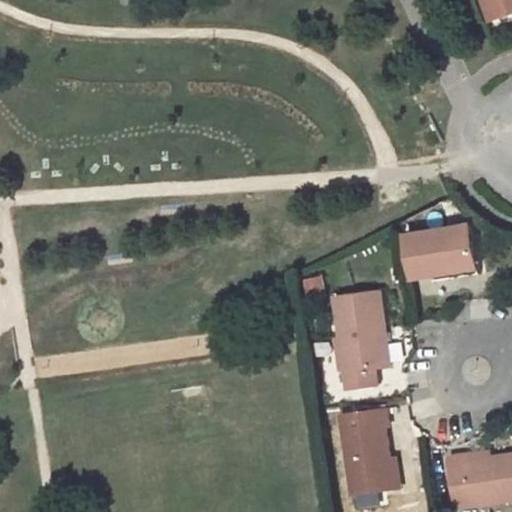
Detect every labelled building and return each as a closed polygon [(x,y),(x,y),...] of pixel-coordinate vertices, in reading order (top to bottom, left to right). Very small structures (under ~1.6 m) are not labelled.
[(511,0),(491,0),(500,21),(511,16),(511,0)] [(458,265),(487,260),(482,223),(416,232),(422,276),(458,271),(458,265)] [(459,278),(489,274),(487,260),(458,265),(458,271),(459,278)] [(350,336),(353,366),(355,387),(384,383),(382,365),(399,363),(390,290),(345,296),(350,336)] [(352,413),(361,492),(401,488),(398,458),(394,425),(397,424),(396,408),(352,413)] [(475,462),(498,458),(497,452),(474,455),(475,462)] [(511,455),(498,458),(475,462),(474,455),(456,457),(464,509),(511,501),(511,455)] [(411,487),(407,457),(398,458),(401,488),(411,487)]
